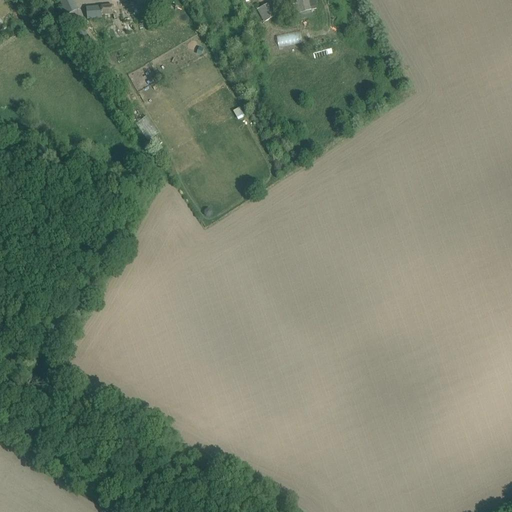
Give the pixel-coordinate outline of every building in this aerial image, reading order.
[(72,0),(59,0),(70,22),(80,17),(72,0)] [(295,0),(296,4),(292,5),(295,15),(311,11),(308,0),(295,0)] [(257,9),(264,22),(277,15),(270,2),(257,9)] [(5,3),(0,8),(0,13),(5,19),(13,12),(5,3)] [(112,5),(86,8),(87,19),(102,17),(102,16),(113,15),(112,5)] [(95,43),(83,25),(75,31),(86,49),(95,43)]
